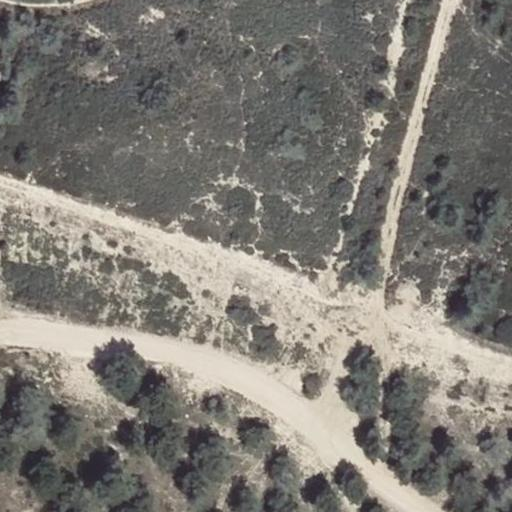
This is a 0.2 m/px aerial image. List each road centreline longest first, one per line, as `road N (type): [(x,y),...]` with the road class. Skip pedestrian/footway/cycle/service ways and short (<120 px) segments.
road 1 (track): [(0,185),(511,358)]
road 2 (track): [(0,330),(218,365),(424,511)]
road 3 (track): [(447,0),(378,259),(382,316)]
